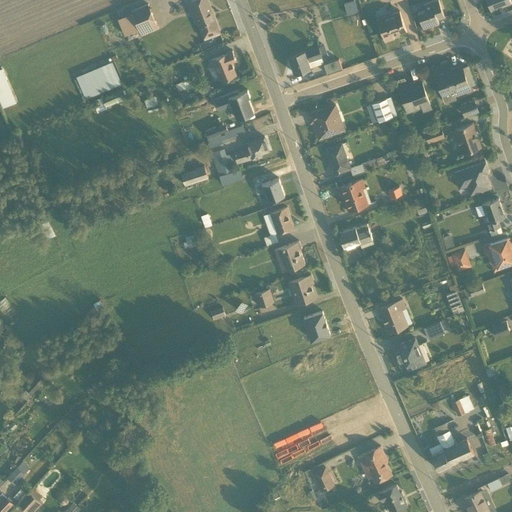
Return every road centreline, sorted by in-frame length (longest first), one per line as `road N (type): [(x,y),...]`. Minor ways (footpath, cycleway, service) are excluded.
road 1 (residential): [(440,511),(373,366),(278,103)]
road 2 (residential): [(278,103),(477,33)]
road 3 (residential): [(477,33),(511,165)]
